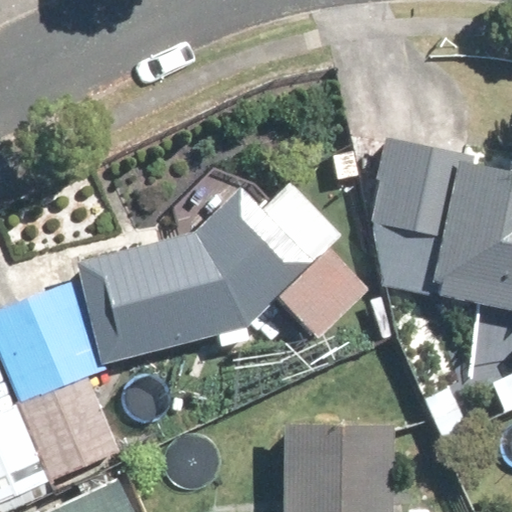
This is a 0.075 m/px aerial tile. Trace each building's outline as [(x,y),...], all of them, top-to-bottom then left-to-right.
[(511,313),(511,178),(462,168),(464,158),(369,140),(352,223),(428,238),(416,295),(511,313)] [(224,187),(178,234),(60,264),(86,365),(197,337),(197,339),(236,329),(262,299),(309,340),(354,290),(283,227),(275,235),(224,187)] [(79,374),(7,403),(38,480),(110,451),(79,374)] [(381,511),(381,425),(267,425),(266,511),(381,511)] [(120,511),(105,480),(33,511),(120,511)]
